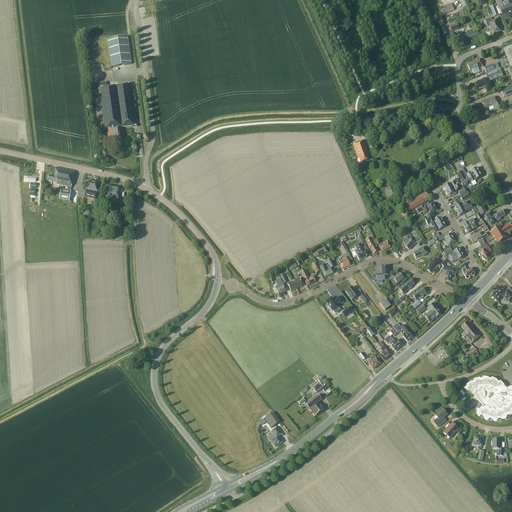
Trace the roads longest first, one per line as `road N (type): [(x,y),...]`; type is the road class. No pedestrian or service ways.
road 1 (tertiary): [(217,280),(206,245),(144,187),(0,152)]
road 2 (residential): [(465,301),(387,260),(283,303),(232,285)]
road 3 (tertiary): [(217,280),(206,308),(159,352),(153,378),(163,406),(224,485)]
road 4 (residential): [(511,212),(464,126),(457,74),(459,59),(511,36)]
road 5 (residential): [(511,427),(467,420),(441,381),(478,370),(511,345)]
